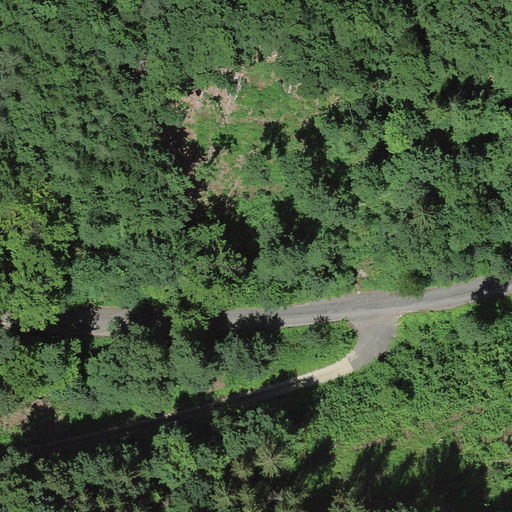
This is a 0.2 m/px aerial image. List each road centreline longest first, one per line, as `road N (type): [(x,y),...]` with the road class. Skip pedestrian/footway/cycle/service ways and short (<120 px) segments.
road 1 (track): [(0,248),(102,250),(234,235),(326,210),(511,129)]
road 2 (track): [(394,304),(366,357),(188,415),(0,455)]
